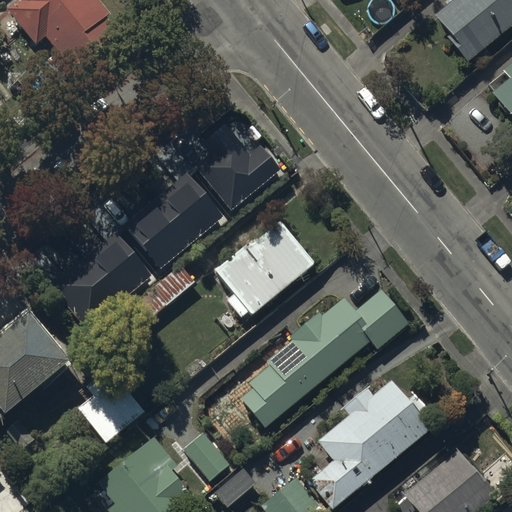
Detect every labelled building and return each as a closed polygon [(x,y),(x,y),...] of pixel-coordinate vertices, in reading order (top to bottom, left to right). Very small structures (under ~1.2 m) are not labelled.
[(117,23),(98,0),(14,0),(6,7),(35,43),(45,35),(68,63),(117,23)] [(452,35),(448,39),(466,60),(511,22),(511,0),(448,0),(434,12),(452,35)] [(506,76),(488,90),(511,119),(511,57),(499,68),(506,76)] [(253,158),(213,110),(132,177),(140,187),(132,195),(162,230),(229,174),(231,177),(239,169),(244,175),(250,170),(245,165),(253,158)] [(232,293),(225,298),(240,316),(247,310),(250,314),(314,260),(279,218),(247,245),(245,242),(213,269),(232,293)] [(127,295),(99,263),(60,298),(88,330),(127,295)] [(138,328),(193,280),(179,263),(123,311),(138,328)] [(239,396),(264,426),(369,340),(376,348),(408,322),(380,288),(353,310),(343,298),(321,316),(317,312),(287,336),(290,340),(266,359),(270,364),(248,381),(252,385),(239,396)] [(0,414),(69,355),(25,306),(0,327),(0,414)] [(92,394),(76,406),(105,442),(144,410),(110,368),(86,387),(92,394)] [(308,479),(331,507),(438,420),(415,391),(408,397),(392,378),(372,394),(365,386),(341,406),(347,414),(317,439),(332,459),(308,479)] [(229,463),(202,431),(181,449),(208,481),(229,463)] [(152,435),(97,479),(114,501),(105,507),(109,511),(163,511),(181,499),(176,493),(184,486),(169,467),(174,463),(152,435)] [(470,511),(493,493),(456,448),(402,493),(417,511),(470,511)] [(255,482),(242,466),(212,492),(225,507),(255,482)] [(312,511),(321,505),(295,474),(260,505),(266,511),(312,511)]
